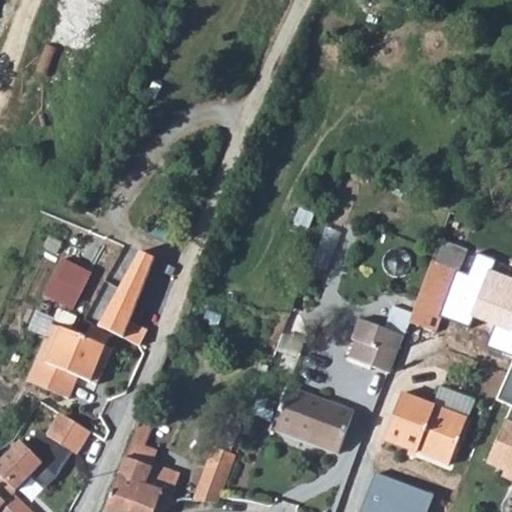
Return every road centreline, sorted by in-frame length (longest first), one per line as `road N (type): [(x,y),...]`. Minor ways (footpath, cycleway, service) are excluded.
road 1 (residential): [(88,511),(197,252)]
road 2 (track): [(197,252),(304,0)]
